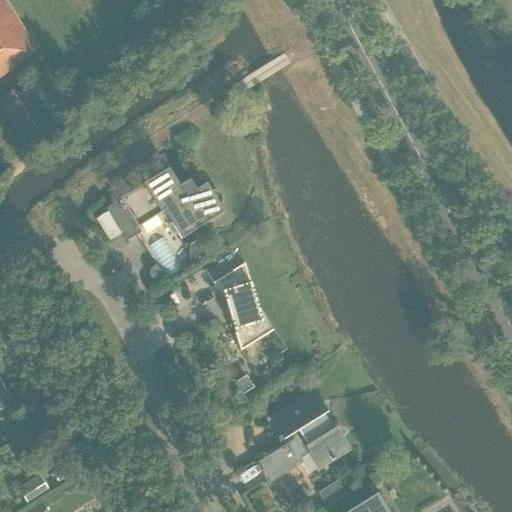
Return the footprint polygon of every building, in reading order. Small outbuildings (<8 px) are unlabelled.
[(19,60),(35,50),(3,0),(0,0),(0,77),(22,64),(19,60)] [(0,103),(22,140),(51,123),(25,80),(0,94),(0,103)] [(120,200),(105,209),(128,245),(129,244),(127,241),(141,232),(138,228),(164,212),(181,240),(224,213),(219,205),(220,196),(211,192),(206,185),(192,193),(188,186),(181,190),(168,169),(119,199),(120,200)] [(155,266),(153,266),(152,267),(151,267),(150,268),(149,270),(149,271),(149,272),(149,273),(149,275),(149,276),(150,277),(150,278),(151,279),(152,280),(153,280),(154,280),(157,281),(159,280),(160,280),(161,279),(162,278),(166,284),(167,284),(140,240),(139,240),(155,266)] [(240,351),(274,330),(255,301),(244,264),(212,284),(226,307),(240,351)] [(246,376),(234,384),(241,395),(253,388),(246,376)] [(260,461),(271,479),(299,462),(297,458),(308,451),(318,468),(348,450),(340,437),(343,432),(336,429),(331,424),(328,418),(326,412),(326,405),(320,405),(312,392),(270,419),(281,437),(285,445),(254,463),(255,464),(260,461)] [(38,475),(22,485),(31,498),(46,488),(38,475)] [(387,511),(371,485),(370,486),(377,498),(354,511),(387,511)]
